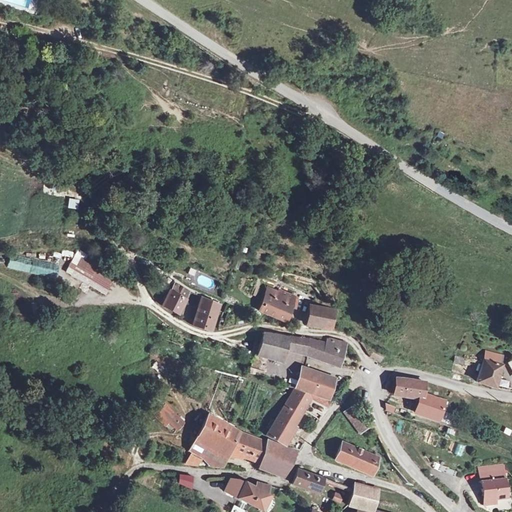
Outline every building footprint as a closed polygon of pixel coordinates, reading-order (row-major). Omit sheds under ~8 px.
[(69,198),(67,208),(78,210),(80,200),(69,198)] [(84,254),(72,275),(103,294),(115,272),(84,254)] [(158,261),(155,270),(163,273),(168,271),(170,265),(158,261)] [(177,313),(189,292),(174,283),(169,280),(167,282),(167,283),(172,286),(162,305),(177,313)] [(277,297),(279,292),(268,287),(266,291),(273,294),(274,296),(277,297)] [(284,321),(294,296),(280,290),(279,292),(277,297),(274,296),(273,294),(266,291),(265,294),(258,309),(284,321)] [(219,305),(201,297),(191,325),(210,330),(219,305)] [(335,310),(324,308),(313,306),(309,326),(331,328),(335,310)] [(282,348),(285,336),(262,332),(256,354),(279,360),(282,348)] [(295,345),(298,337),(285,336),(282,348),(302,354),(303,349),(297,347),(295,345)] [(343,352),(346,343),(332,339),(331,339),(330,339),(328,339),(327,340),(325,342),(324,344),(308,339),(298,337),(295,345),(297,347),(303,349),(302,354),(336,365),(341,351),(343,352)] [(384,358),(373,351),(370,356),(380,362),(384,358)] [(504,355),(485,351),(484,359),(482,363),(476,381),(498,389),(505,364),(503,363),(504,355)] [(327,400),(334,378),(301,367),(294,389),(295,389),(313,395),(314,396),(327,400)] [(404,379),(395,378),(393,394),(421,398),(416,413),(438,420),(441,411),(445,401),(423,394),(425,382),(404,379)] [(306,405),(313,395),(295,389),(291,396),(306,405)] [(282,444),(303,410),(306,405),(291,396),(274,422),(269,429),(265,435),(282,444)] [(330,401),(327,400),(314,396),(313,399),(327,406),(330,401)] [(175,414),(158,399),(156,408),(159,411),(169,420),(175,414)] [(393,408),(384,404),(384,411),(391,413),(393,408)] [(367,425),(353,405),(345,412),(359,432),(367,425)] [(159,411),(155,416),(164,425),(168,421),(169,420),(159,411)] [(448,413),(441,411),(438,420),(450,424),(452,417),(448,415),(448,413)] [(184,422),(175,414),(169,420),(168,421),(177,429),(184,422)] [(258,462),(265,442),(253,437),(249,437),(238,432),(207,414),(196,437),(228,455),(229,455),(234,457),(240,456),(258,462)] [(228,455),(196,437),(188,451),(191,452),(189,456),(199,461),(201,462),(208,463),(207,466),(221,467),(228,455)] [(292,450),(266,440),(265,442),(258,462),(257,466),(278,475),(292,450)] [(375,456),(341,442),(334,459),(367,474),(375,456)] [(455,443),(452,453),(460,456),(464,445),(455,443)] [(199,461),(189,456),(185,464),(196,466),(199,461)] [(504,469),(478,472),(482,503),(495,502),(494,499),(507,498),(504,469)] [(321,479),(297,470),(291,483),(317,492),(321,479)] [(180,474),(178,486),(192,488),(194,476),(180,474)] [(239,479),(230,478),(224,491),(260,509),(263,503),(267,495),(263,493),(264,484),(256,482),(254,487),(245,482),(239,479)] [(381,488),(355,482),(353,495),(348,507),(366,511),(375,511),(380,502),(381,488)] [(342,503),(344,495),(334,492),(332,501),(342,503)] [(267,511),(272,508),(263,503),(260,509),(264,511),(267,511)]
